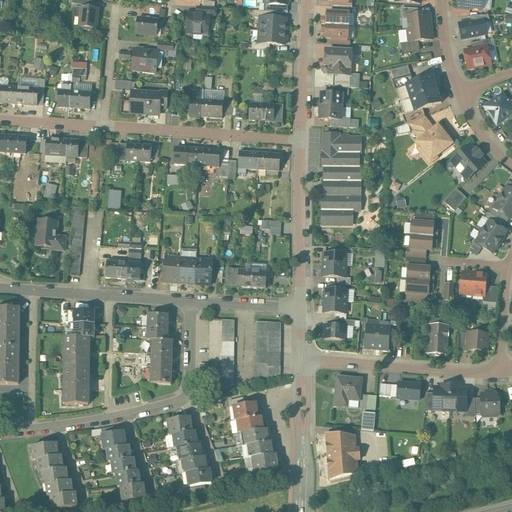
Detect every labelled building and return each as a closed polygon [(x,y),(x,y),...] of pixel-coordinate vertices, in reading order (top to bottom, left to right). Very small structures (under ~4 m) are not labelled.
[(458,0),(458,9),(469,11),(471,9),(482,10),(482,0),(458,0)] [(288,6),(269,6),(269,5),(265,5),(265,12),(272,12),(287,13),(288,6)] [(216,8),(198,7),(197,15),(209,16),(209,17),(215,17),(216,8)] [(98,10),(75,8),(74,16),(80,17),(79,27),(96,29),(98,10)] [(419,9),(401,8),(403,18),(408,17),(420,15),(419,9)] [(333,13),(327,13),(327,18),(323,18),(322,25),(348,27),(349,14),(333,13)] [(420,15),(408,17),(409,31),(431,28),(430,14),(420,15)] [(197,15),(189,15),(187,34),(203,35),(204,37),(207,37),(209,35),(210,32),(208,30),(209,17),(209,16),(197,15)] [(158,21),(139,19),(139,18),(137,36),(137,35),(156,37),(156,38),(157,38),(159,20),(158,20),(158,21)] [(272,19),(260,18),(260,19),(259,31),(287,33),(288,25),(286,25),(286,20),(272,19)] [(483,22),(472,24),(472,22),(471,22),(459,25),(462,39),(485,35),(483,23),(483,22)] [(348,27),(322,25),(322,33),(326,33),(326,39),(331,39),(347,40),(347,39),(348,27)] [(409,31),(407,31),(409,43),(418,42),(432,40),(431,28),(409,31)] [(287,33),(259,31),(258,43),(258,44),(270,45),(285,46),(285,41),(286,41),(287,33)] [(489,40),(471,44),(472,50),(487,47),(487,48),(490,47),(489,40)] [(409,43),(401,44),(402,55),(420,51),(418,42),(409,43)] [(173,44),(159,43),(158,51),(173,52),(173,44)] [(270,45),(258,44),(258,43),(252,43),(251,50),(269,51),(270,45)] [(472,50),(464,51),(468,70),(490,66),(487,48),(487,47),(472,50)] [(157,53),(135,50),(133,63),(134,63),(133,71),(141,72),(141,73),(155,75),(157,53)] [(349,52),(328,51),(326,53),(325,67),(323,69),(323,72),(325,75),(328,75),(329,73),(331,75),(334,75),(350,76),(350,75),(351,54),(349,52)] [(132,54),(120,52),(120,54),(119,59),(131,61),(132,54)] [(19,61),(10,59),(10,60),(8,65),(17,67),(19,61)] [(46,61),(37,59),(34,69),(43,71),(46,61)] [(63,71),(51,64),(47,72),(59,78),(63,71)] [(350,76),(334,75),(333,88),(350,89),(350,75),(350,76)] [(411,76),(394,81),(396,90),(406,86),(413,83),(411,76)] [(410,99),(437,90),(432,77),(413,83),(406,86),(410,99)] [(8,80),(0,79),(0,86),(7,87),(8,80)] [(39,81),(19,79),(18,88),(38,90),(39,81)] [(131,82),(116,81),(115,89),(131,90),(131,82)] [(7,87),(0,86),(0,103),(17,105),(18,88),(7,87)] [(71,87),(62,86),(62,91),(61,91),(59,91),(57,108),(70,109),(71,92),(71,87)] [(38,90),(18,88),(17,105),(37,107),(38,94),(39,90),(38,90)] [(437,90),(410,99),(414,112),(415,112),(422,110),(441,104),(437,90)] [(200,92),(192,91),(192,100),(191,100),(190,117),(202,118),(203,101),(203,91),(203,92),(200,92)] [(71,92),(70,109),(90,110),(91,93),(71,92)] [(169,92),(160,92),(160,95),(161,95),(160,104),(168,105),(169,92)] [(160,95),(131,94),(131,105),(134,105),(133,113),(159,115),(160,111),(160,104),(161,95),(160,95)] [(184,95),(174,95),(172,114),(172,116),(178,116),(179,102),(184,102),(184,95)] [(342,96),(321,95),(320,107),(342,108),(342,96)] [(502,95),(484,108),(497,125),(501,122),(511,114),(511,105),(509,101),(507,102),(502,95)] [(223,102),(203,101),(202,118),(222,119),(222,116),(223,103),(223,102)] [(232,103),(223,103),(222,116),(232,117),(232,103)] [(263,105),(251,104),(250,121),(261,122),(263,105)] [(283,106),(263,105),(261,122),(283,123),(283,106)] [(342,108),(320,107),(320,120),(332,120),(341,121),(342,108)] [(247,109),(236,108),(235,118),(246,119),(247,109)] [(414,112),(402,116),(405,125),(425,117),(422,110),(415,112),(414,112)] [(511,114),(501,122),(505,127),(511,122),(511,114)] [(425,118),(409,125),(415,132),(414,132),(419,139),(433,129),(425,118)] [(419,139),(416,142),(420,147),(417,149),(429,164),(437,159),(436,157),(451,145),(437,126),(433,129),(419,139)] [(348,137),(338,137),(339,135),(323,135),(323,145),(321,145),(321,154),(322,154),(322,168),(324,168),(324,182),(327,182),(327,189),(324,188),(324,196),(322,196),(322,213),(348,213),(348,212),(352,212),(360,212),(360,167),(359,167),(359,154),(360,154),(361,139),(348,138),(348,137)] [(15,137),(0,136),(0,153),(14,154),(15,137)] [(27,138),(15,137),(14,154),(25,155),(27,138)] [(67,141),(47,139),(45,156),(66,158),(67,141)] [(98,147),(96,147),(90,147),(90,159),(94,159),(91,192),(88,192),(88,196),(91,196),(97,197),(97,194),(99,194),(101,169),(107,170),(108,145),(109,145),(111,145),(112,141),(109,141),(103,140),(103,143),(101,143),(101,144),(99,146),(98,147)] [(79,142),(67,141),(66,158),(78,158),(79,142)] [(88,142),(79,142),(78,158),(87,159),(88,142)] [(128,145),(119,144),(118,161),(126,161),(128,145)] [(140,145),(128,145),(126,161),(126,162),(139,162),(140,145)] [(152,146),(140,145),(139,162),(150,163),(151,158),(152,147),(152,146)] [(477,151),(469,146),(461,153),(459,155),(459,154),(459,155),(451,162),(457,168),(456,169),(461,175),(462,174),(467,180),(475,173),(477,171),(485,164),(479,157),(481,156),(480,155),(478,152),(477,151)] [(200,149),(176,148),(174,165),(198,167),(199,150),(200,149)] [(220,151),(199,150),(198,167),(219,168),(219,165),(220,151)] [(229,152),(220,151),(219,165),(221,165),(228,165),(228,161),(229,152)] [(259,153),(239,152),(238,170),(258,171),(259,153)] [(280,155),(259,153),(258,171),(265,172),(279,172),(280,155)] [(66,158),(45,156),(45,163),(66,164),(66,158)] [(236,162),(228,161),(228,165),(227,178),(235,179),(236,162)] [(166,185),(175,186),(175,175),(166,175),(166,185)] [(57,187),(47,184),(43,197),(54,200),(57,187)] [(399,186),(394,184),(391,189),(396,192),(399,186)] [(511,190),(507,187),(506,188),(500,198),(511,206),(511,190)] [(466,199),(456,189),(444,203),(454,212),(466,199)] [(120,209),(121,191),(108,190),(107,209),(120,209)] [(511,217),(511,206),(500,198),(492,209),(510,221),(511,217)] [(86,209),(74,208),(73,217),(85,218),(86,209)] [(348,213),(322,213),(322,225),(352,226),(352,212),(348,212),(348,213)] [(503,223),(488,213),(485,219),(489,221),(500,228),(503,223)] [(434,216),(416,214),(415,223),(433,224),(434,216)] [(65,239),(56,238),(57,222),(39,221),(36,247),(49,248),(49,250),(63,251),(64,251),(65,240),(65,239)] [(269,245),(269,230),(261,230),(261,221),(258,221),(258,244),(269,245)] [(500,228),(489,221),(482,232),(500,244),(507,233),(500,228)] [(415,223),(412,223),(411,236),(436,238),(437,230),(433,230),(433,224),(415,223)] [(500,244),(482,232),(475,243),(492,254),(500,244)] [(436,238),(411,236),(410,249),(425,251),(431,251),(432,245),(436,246),(436,238)] [(141,250),(129,249),(128,261),(140,262),(141,250)] [(425,251),(410,249),(408,249),(407,258),(425,260),(425,251)] [(346,255),(324,253),(323,265),(345,267),(346,255)] [(180,260),(165,258),(163,282),(179,284),(180,260)] [(425,260),(407,258),(406,267),(408,267),(424,268),(425,260)] [(196,261),(180,260),(179,284),(195,285),(196,261)] [(212,262),(196,261),(195,285),(211,286),(212,262)] [(128,263),(107,262),(106,279),(127,280),(128,263)] [(140,264),(128,263),(127,280),(139,281),(140,264)] [(345,267),(323,265),(323,277),(338,278),(345,279),(345,267)] [(424,268),(408,267),(407,280),(433,283),(434,275),(429,275),(430,269),(424,268)] [(239,270),(227,270),(226,287),(238,287),(239,270)] [(253,271),(239,270),(238,287),(252,288),(253,271)] [(267,272),(253,271),(252,288),(266,289),(267,272)] [(474,274),(462,273),(460,295),(472,296),(474,274)] [(486,275),(474,274),(472,296),(484,297),(485,287),(486,275)] [(433,283),(407,280),(406,294),(408,294),(426,296),(428,296),(428,290),(432,290),(433,283)] [(454,285),(445,284),(443,302),(452,303),(454,285)] [(498,288),(491,287),(490,304),(496,304),(498,288)] [(329,290),(325,290),(325,302),(346,303),(347,291),(329,290)] [(426,296),(408,294),(407,303),(425,304),(426,296)] [(346,303),(325,302),(324,314),(335,314),(346,315),(346,303)] [(19,309),(0,308),(0,346),(19,347),(19,309)] [(94,312),(74,312),(74,325),(94,325),(94,312)] [(168,317),(148,316),(148,328),(168,329),(168,317)] [(281,324),(268,323),(268,330),(268,331),(281,331),(281,324)] [(425,324),(417,323),(417,334),(425,334),(425,324)] [(94,325),(74,325),(74,338),(89,338),(94,339),(94,325)] [(337,326),(326,326),(325,340),(345,341),(346,327),(337,326)] [(378,328),(366,326),(364,348),(376,349),(378,328)] [(448,327),(429,326),(427,355),(447,356),(448,327)] [(168,329),(148,328),(147,341),(152,341),(167,342),(168,329)] [(390,329),(378,328),(376,349),(388,350),(390,329)] [(478,332),(476,334),(468,333),(468,334),(467,351),(486,353),(488,335),(483,334),(481,332),(478,332)] [(468,334),(460,334),(458,351),(458,352),(467,352),(467,351),(468,334)] [(89,338),(74,338),(65,338),(65,339),(68,339),(68,346),(65,346),(65,364),(68,364),(67,371),(89,372),(89,338)] [(167,342),(152,341),(152,354),(172,354),(172,342),(167,342)] [(19,347),(0,346),(0,384),(18,385),(19,347)] [(172,354),(152,354),(151,366),(171,367),(172,354)] [(171,367),(151,366),(151,384),(171,385),(171,367)] [(280,368),(267,368),(267,371),(267,378),(280,375),(280,368)] [(89,372),(67,371),(67,379),(65,379),(64,397),(67,397),(67,404),(64,404),(64,405),(88,405),(89,372)] [(267,371),(255,371),(255,381),(267,378),(267,371)] [(361,380),(337,378),(334,407),(346,408),(347,400),(358,401),(359,402),(360,396),(361,380)] [(233,379),(221,379),(221,382),(221,389),(233,386),(233,379)] [(221,382),(209,382),(209,391),(221,389),(221,382)] [(420,385),(398,383),(397,399),(419,401),(420,385)] [(450,386),(442,386),(442,389),(434,388),(434,394),(434,410),(450,411),(450,386)] [(466,390),(459,389),(459,386),(450,386),(450,411),(465,412),(466,412),(466,399),(466,390)] [(434,394),(426,393),(424,411),(434,412),(434,410),(434,394)] [(497,396),(495,394),(483,394),(481,397),(481,399),(481,415),(483,416),(497,416),(499,414),(499,402),(497,402),(497,396)] [(368,397),(360,396),(359,402),(358,401),(358,409),(367,410),(368,397)] [(243,398),(229,401),(230,408),(244,405),(243,398)] [(475,399),(466,399),(466,412),(465,412),(465,417),(475,417),(475,415),(475,399)] [(244,405),(230,408),(232,422),(234,421),(257,418),(255,404),(244,405)] [(213,415),(205,418),(207,425),(215,423),(213,415)] [(375,417),(360,416),(359,431),(373,432),(375,417)] [(257,418),(234,421),(235,427),(232,427),(233,435),(241,434),(244,433),(263,430),(261,417),(257,418)] [(189,418),(169,421),(171,436),(191,433),(189,418)] [(113,427),(101,430),(102,436),(114,434),(113,427)] [(263,430),(244,433),(246,446),(249,445),(267,443),(266,430),(263,430)] [(191,433),(171,436),(167,437),(169,450),(178,448),(196,446),(194,432),(191,433)] [(114,434),(102,436),(104,451),(107,450),(126,448),(124,433),(114,434)] [(354,437),(326,435),(327,445),(326,445),(327,453),(328,462),(328,470),(329,470),(329,480),(357,473),(356,461),(360,460),(359,449),(355,450),(354,437)] [(267,443),(249,445),(250,458),(253,458),(272,455),(270,442),(267,443)] [(56,445),(32,448),(34,461),(37,461),(39,473),(42,473),(62,470),(60,457),(57,457),(56,445)] [(196,446),(178,448),(180,461),(183,461),(201,458),(199,445),(196,446)] [(126,448),(107,450),(109,463),(112,463),(131,460),(129,447),(126,448)] [(272,455),(253,458),(255,473),(266,471),(277,470),(275,455),(272,455)] [(201,458),(183,461),(185,473),(188,473),(206,470),(204,458),(201,458)] [(112,463),(113,476),(116,475),(135,472),(134,460),(131,460),(112,463)] [(62,470),(42,473),(44,486),(47,485),(67,483),(67,482),(65,469),(62,470)] [(206,470),(188,473),(190,487),(211,484),(209,470),(206,470)] [(266,471),(255,473),(253,473),(254,481),(267,478),(266,471)] [(135,473),(116,475),(118,488),(121,488),(140,485),(138,472),(135,472),(135,473)] [(185,473),(181,474),(183,488),(190,487),(188,473),(185,473)] [(75,494),(72,495),(70,482),(67,482),(67,483),(47,485),(48,498),(52,498),(53,511),(76,508),(75,494)] [(140,485),(121,488),(123,503),(145,499),(143,485),(140,485)] [(205,487),(190,489),(192,496),(206,493),(205,487)]
